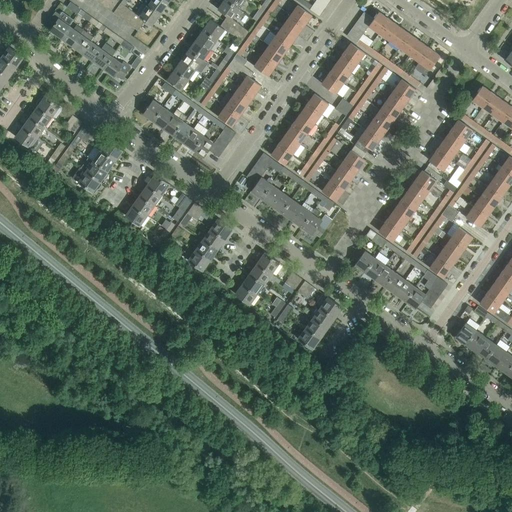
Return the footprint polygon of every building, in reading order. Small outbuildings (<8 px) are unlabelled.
[(111,11),(118,0),(117,0),(110,0),(106,7),(111,11)] [(160,14),(167,3),(162,0),(151,0),(148,5),(160,14)] [(243,12),(239,8),(227,0),(223,0),(218,9),(232,19),(236,13),(240,16),(243,12)] [(244,0),(227,0),(239,8),(244,0)] [(263,9),(269,0),(264,0),(259,7),(263,9)] [(312,6),(304,0),(299,0),(299,1),(310,9),(312,6)] [(326,6),(317,0),(315,0),(313,4),(323,11),(326,6)] [(81,9),(70,1),(67,6),(77,14),(81,9)] [(269,14),(277,4),(273,1),(265,12),(269,14)] [(118,16),(126,6),(121,2),(113,13),(118,16)] [(160,14),(148,5),(144,3),(137,13),(140,16),(145,20),(152,25),(160,14)] [(305,24),(312,14),(298,4),(291,14),(305,24)] [(323,11),(313,4),(312,6),(310,9),(319,16),(323,11)] [(123,20),(131,9),(126,6),(118,16),(123,20)] [(256,20),(263,9),(259,7),(252,17),(256,20)] [(128,23),(135,13),(131,9),(123,20),(128,23)] [(61,37),(70,25),(59,18),(61,15),(56,11),(49,21),(54,25),(50,30),(61,37)] [(374,18),(364,11),(360,16),(370,23),(374,18)] [(379,32),(389,18),(379,11),(377,13),(376,13),(374,17),(374,18),(370,23),(369,25),(379,32)] [(92,16),(85,12),(82,16),(89,21),(92,16)] [(264,22),(269,14),(265,12),(258,22),(262,25),(270,30),(272,28),(264,22)] [(133,27),(140,16),(137,13),(135,13),(128,23),(133,27)] [(297,34),(305,24),(291,14),(283,24),(297,34)] [(99,21),(92,16),(89,21),(96,26),(99,21)] [(138,30),(145,20),(140,16),(133,27),(138,30)] [(370,23),(360,16),(357,21),(367,28),(369,25),(370,23)] [(224,28),(219,24),(211,18),(203,28),(217,38),(224,28)] [(389,40),(399,26),(389,18),(379,32),(389,40)] [(367,28),(357,21),(354,26),(363,33),(367,28)] [(255,35),(262,25),(258,22),(251,32),(255,35)] [(238,23),(235,28),(245,35),(248,30),(238,23)] [(71,45),(80,33),(83,29),(77,24),(74,28),(70,25),(61,37),(71,45)] [(290,45),(297,34),(283,24),(276,35),(290,45)] [(363,33),(354,26),(350,31),(360,38),(363,33)] [(399,47),(409,33),(399,26),(389,40),(399,47)] [(113,32),(106,27),(103,31),(110,36),(113,32)] [(217,38),(203,28),(196,38),(210,48),(217,38)] [(245,35),(235,28),(231,33),(241,40),(245,35)] [(82,53),(91,40),(94,36),(83,29),(80,33),(71,45),(82,53)] [(360,38),(350,31),(347,35),(357,42),(359,38),(360,38)] [(120,36),(113,32),(110,36),(117,41),(120,36)] [(248,45),(255,35),(251,32),(244,42),(248,45)] [(409,54),(420,40),(409,33),(399,47),(409,54)] [(283,55),(290,45),(276,35),(269,45),(283,55)] [(210,48),(196,38),(189,49),(202,58),(210,48)] [(369,46),(359,38),(357,42),(367,50),(369,46)] [(93,60),(101,48),(91,40),(82,53),(93,60)] [(134,47),(124,40),(121,45),(131,52),(134,47)] [(419,61),(430,47),(420,40),(409,54),(419,61)] [(240,55),(248,45),(244,42),(236,52),(233,58),(243,65),(247,60),(240,55)] [(365,52),(351,42),(344,52),(358,62),(365,52)] [(276,65),(283,55),(269,45),(261,55),(276,65)] [(16,67),(23,56),(9,46),(1,56),(16,67)] [(380,53),(369,46),(367,50),(377,57),(380,53)] [(440,55),(430,47),(419,61),(415,67),(425,75),(435,61),(436,62),(439,58),(438,57),(440,55)] [(103,68),(112,56),(101,48),(93,60),(103,68)] [(231,48),(223,58),(227,61),(234,50),(231,48)] [(208,62),(202,58),(189,49),(182,59),(195,69),(201,72),(208,62)] [(358,62),(344,52),(336,62),(350,72),(358,62)] [(390,60),(380,53),(377,57),(387,64),(390,60)] [(268,75),(276,65),(261,55),(254,65),(268,75)] [(0,71),(9,77),(16,67),(1,56),(0,58),(0,71)] [(122,63),(112,56),(103,68),(114,76),(115,74),(121,78),(124,74),(128,73),(127,70),(130,66),(124,61),(122,63)] [(220,71),(227,61),(223,58),(216,68),(220,71)] [(243,65),(233,58),(222,73),(226,75),(233,65),(240,70),(243,65)] [(195,69),(182,59),(174,69),(188,79),(195,69)] [(400,67),(390,60),(387,64),(397,71),(400,67)] [(350,72),(336,62),(329,73),(343,83),(350,72)] [(375,75),(382,64),(378,62),(371,72),(375,75)] [(381,79),(388,69),(385,66),(377,76),(381,79)] [(410,75),(400,67),(397,71),(407,78),(410,75)] [(212,81),(220,71),(216,68),(209,78),(212,81)] [(188,79),(174,69),(167,79),(181,89),(188,79)] [(0,86),(1,88),(9,77),(0,71),(0,86)] [(368,84),(375,75),(371,72),(364,82),(368,84)] [(227,85),(222,81),(226,75),(222,73),(215,83),(219,86),(224,89),(227,85)] [(343,83),(329,73),(322,83),(336,93),(343,83)] [(261,85),(253,79),(247,74),(239,85),(254,95),(261,85)] [(420,82),(412,76),(410,75),(407,78),(418,86),(420,82)] [(374,89),(381,79),(377,76),(370,86),(374,89)] [(199,86),(202,88),(205,91),(212,81),(209,78),(207,77),(202,84),(201,83),(199,86)] [(409,98),(416,88),(402,78),(394,88),(409,98)] [(175,89),(165,82),(162,87),(172,94),(172,93),(175,89)] [(361,95),(368,84),(364,82),(357,92),(361,95)] [(212,96),(219,86),(215,83),(208,93),(212,96)] [(247,105),(254,95),(239,85),(232,95),(247,105)] [(482,106),(492,92),(482,85),(481,88),(480,87),(477,91),(478,91),(472,99),(482,106)] [(367,99),(374,89),(370,86),(363,97),(367,99)] [(198,101),(205,91),(202,88),(194,99),(198,101)] [(401,109),(409,98),(394,88),(387,99),(401,109)] [(186,96),(175,89),(172,93),(183,100),(186,96)] [(349,110),(361,95),(357,92),(349,103),(343,98),(339,103),(349,110)] [(493,114),(503,100),(492,92),(482,106),(493,114)] [(205,106),(212,96),(208,93),(201,103),(205,106)] [(328,103),(323,99),(314,93),(307,103),(321,113),(328,103)] [(60,105),(45,95),(42,99),(39,98),(36,103),(38,105),(52,116),(60,105)] [(239,116),(247,105),(232,95),(225,105),(239,116)] [(196,103),(186,96),(183,100),(193,107),(196,103)] [(359,110),(367,99),(363,97),(356,107),(359,110)] [(153,120),(163,106),(153,99),(148,106),(147,105),(144,110),(145,111),(143,113),(153,120)] [(394,119),(401,109),(387,99),(380,109),(394,119)] [(503,121),(511,108),(511,106),(503,100),(493,114),(503,121)] [(206,111),(196,103),(193,107),(203,115),(206,111)] [(321,113),(307,103),(300,113),(314,123),(321,113)] [(338,125),(349,110),(339,103),(335,108),(342,112),(335,123),(338,125)] [(52,116),(38,105),(30,115),(45,126),(52,116)] [(232,126),(239,116),(225,105),(218,115),(232,126)] [(163,127),(173,113),(163,106),(153,120),(163,127)] [(352,119),(359,110),(356,107),(349,117),(352,119)] [(511,127),(511,108),(503,121),(511,127)] [(387,129),(394,119),(380,109),(373,119),(387,129)] [(216,118),(206,111),(203,115),(213,122),(216,118)] [(463,112),(460,116),(470,123),(473,120),(463,112)] [(173,135),(183,121),(187,116),(182,113),(179,117),(173,113),(163,127),(173,135)] [(314,123),(300,113),(293,123),(307,133),(314,123)] [(70,128),(77,118),(73,114),(67,122),(65,125),(70,128)] [(45,126),(30,115),(23,126),(38,136),(45,126)] [(345,130),(352,119),(349,117),(341,127),(345,130)] [(77,130),(83,121),(77,118),(70,128),(75,132),(77,130)] [(226,125),(216,118),(213,122),(223,129),(226,125)] [(380,139),(387,129),(373,119),(365,129),(380,139)] [(473,129),(466,124),(458,119),(451,129),(465,139),(473,129)] [(483,127),(473,120),(470,123),(480,131),(483,127)] [(184,142),(194,128),(196,124),(195,123),(192,127),(183,121),(173,135),(184,142)] [(83,137),(90,127),(85,123),(79,131),(78,134),(83,137)] [(307,133),(293,123),(286,133),(299,143),(307,133)] [(331,135),(338,125),(335,123),(328,133),(331,135)] [(236,132),(228,126),(226,125),(223,129),(223,130),(232,137),(236,132)] [(38,136),(23,126),(15,136),(30,147),(38,136)] [(89,138),(95,130),(90,127),(83,137),(88,141),(89,138)] [(493,134),(483,127),(480,131),(491,138),(493,134)] [(194,149),(204,135),(194,128),(184,142),(194,149)] [(372,149),(380,139),(365,129),(358,139),(372,149)] [(465,139),(451,129),(444,139),(458,149),(465,139)] [(232,137),(223,130),(219,135),(229,142),(232,137)] [(299,143),(286,133),(278,143),(292,153),(299,143)] [(324,146),(331,135),(328,133),(320,143),(324,146)] [(504,141),(493,134),(491,138),(501,145),(504,141)] [(213,145),(216,140),(217,139),(215,138),(213,141),(204,135),(194,149),(204,157),(209,149),(213,145)] [(229,142),(219,135),(217,139),(216,140),(225,147),(229,142)] [(330,150),(337,141),(333,138),(326,148),(330,150)] [(482,151),(489,141),(486,138),(481,145),(478,143),(476,147),(478,149),(482,151)] [(74,139),(70,144),(75,147),(79,143),(74,139)] [(115,160),(122,150),(108,139),(100,150),(115,160)] [(458,149),(444,139),(436,149),(451,160),(458,149)] [(225,147),(216,140),(213,145),(222,152),(225,147)] [(511,151),(511,147),(504,141),(501,145),(511,153),(511,151)] [(60,143),(56,149),(60,152),(65,146),(60,143)] [(292,153),(278,143),(271,154),(285,163),(292,153)] [(317,156),(324,146),(320,143),(313,153),(317,156)] [(488,156),(496,145),(492,143),(484,153),(488,156)] [(70,144),(63,154),(67,157),(75,147),(70,144)] [(222,152),(213,145),(209,149),(219,156),(222,152)] [(323,160),(330,150),(326,148),(319,158),(323,160)] [(55,159),(60,152),(56,149),(51,156),(55,159)] [(365,159),(357,153),(351,149),(344,159),(358,169),(365,159)] [(451,160),(436,149),(429,160),(443,170),(451,160)] [(471,158),(475,161),(482,151),(478,149),(471,158)] [(108,171),(115,160),(100,150),(93,160),(108,171)] [(273,159),(272,158),(264,152),(260,157),(269,164),(270,163),(273,159)] [(310,166),(317,156),(313,153),(306,163),(310,166)] [(481,166),(488,156),(484,153),(477,163),(481,166)] [(62,165),(67,157),(63,154),(58,162),(62,165)] [(511,172),(511,156),(509,155),(502,165),(511,172)] [(269,164),(260,157),(257,162),(266,169),(269,164)] [(316,171),(323,160),(319,158),(312,168),(316,171)] [(468,171),(475,161),(471,158),(466,166),(458,160),(456,163),(464,169),(468,171)] [(284,166),(273,159),(270,163),(281,171),(284,166)] [(351,180),(358,169),(344,159),(336,169),(351,180)] [(100,181),(108,171),(93,160),(86,171),(100,181)] [(266,169),(257,162),(253,166),(263,173),(266,169)] [(302,176),(310,166),(306,163),(299,173),(302,176)] [(474,176),(481,166),(477,163),(470,173),(474,176)] [(509,185),(511,180),(511,172),(502,165),(495,175),(509,185)] [(100,181),(86,171),(80,166),(72,177),(93,191),(96,187),(98,188),(99,188),(102,184),(101,183),(100,182),(100,181)] [(263,173),(253,166),(250,171),(259,178),(261,176),(263,173)] [(294,174),(284,166),(281,171),(291,178),(294,174)] [(309,181),(316,171),(312,168),(305,178),(309,181)] [(343,190),(351,180),(336,169),(329,180),(343,190)] [(422,169),(415,179),(429,190),(437,180),(422,169)] [(457,187),(468,171),(464,169),(453,184),(457,187)] [(259,178),(250,171),(246,176),(250,178),(256,183),(259,178)] [(170,183),(155,173),(148,183),(162,194),(170,183)] [(467,186),(474,176),(470,173),(463,183),(467,186)] [(304,180),(294,174),(291,178),(301,185),(304,180)] [(501,196),(509,185),(495,175),(490,182),(488,181),(485,184),(487,186),(501,196)] [(261,197),(271,183),(274,180),(269,177),(267,180),(261,176),(259,178),(256,183),(250,178),(245,185),(252,189),(251,190),(261,197)] [(429,190),(415,179),(408,190),(422,200),(429,190)] [(446,202),(457,187),(453,184),(446,179),(443,184),(449,189),(442,199),(446,202)] [(314,188),(304,180),(301,185),(311,192),(314,188)] [(336,200),(343,190),(329,180),(322,190),(336,200)] [(162,194),(148,183),(140,194),(155,204),(162,194)] [(271,205),(281,191),(271,183),(261,197),(271,205)] [(460,196),(467,186),(463,183),(456,193),(460,196)] [(494,206),(501,196),(487,186),(480,196),(494,206)] [(324,195),(314,188),(311,192),(321,199),(324,195)] [(422,200),(408,190),(400,200),(415,210),(422,200)] [(282,212),(292,198),(281,191),(271,205),(282,212)] [(180,206),(187,196),(182,193),(175,203),(180,206)] [(452,207),(460,196),(456,193),(448,204),(445,209),(455,216),(459,211),(452,207)] [(155,204),(140,194),(133,204),(147,215),(155,204)] [(334,203),(324,195),(321,199),(331,207),(334,203)] [(178,221),(192,200),(187,196),(180,206),(172,217),(178,221)] [(487,216),(494,206),(480,196),(473,206),(487,216)] [(292,219),(302,205),(292,198),(282,212),(292,219)] [(438,212),(446,202),(442,199),(435,210),(438,212)] [(415,210),(400,200),(393,210),(408,220),(415,210)] [(185,226),(192,215),(200,205),(195,202),(187,212),(180,222),(185,226)] [(314,209),(305,202),(302,205),(292,219),(302,226),(314,209)] [(487,216),(473,206),(468,202),(461,213),(479,226),(487,216)] [(147,215),(133,204),(125,215),(140,225),(147,215)] [(199,217),(205,209),(200,205),(192,215),(197,219),(199,217)] [(320,211),(315,208),(314,209),(302,226),(312,234),(314,232),(320,236),(326,229),(319,224),(322,220),(317,216),(320,211)] [(455,216),(445,209),(433,224),(437,227),(445,216),(452,221),(455,216)] [(408,220),(393,210),(386,220),(400,231),(408,220)] [(431,222),(438,212),(435,210),(428,220),(431,222)] [(231,230),(232,228),(218,218),(210,228),(225,239),(228,235),(230,235),(233,231),(231,230)] [(165,219),(161,224),(165,227),(169,222),(165,219)] [(400,231),(386,220),(379,230),(393,241),(400,231)] [(424,232),(431,222),(428,220),(420,230),(424,232)] [(169,222),(165,227),(170,231),(175,224),(170,221),(169,222)] [(430,237),(437,227),(433,224),(426,234),(430,237)] [(473,236),(465,230),(457,225),(450,235),(452,236),(466,246),(473,236)] [(178,226),(173,233),(177,236),(181,229),(178,226)] [(165,238),(170,231),(165,227),(160,234),(165,238)] [(217,249),(225,239),(210,228),(203,239),(217,249)] [(417,242),(424,232),(420,230),(413,240),(417,242)] [(172,243),(177,236),(173,233),(168,240),(172,243)] [(387,240),(377,233),(372,240),(382,247),(384,244),(387,240)] [(423,247),(430,237),(426,234),(419,245),(423,247)] [(458,256),(466,246),(452,236),(450,235),(449,236),(446,234),(440,243),(444,247),(458,256)] [(210,259),(217,249),(203,239),(195,249),(210,259)] [(398,248),(387,240),(384,244),(395,251),(398,248)] [(410,253),(417,242),(413,240),(406,250),(410,253)] [(416,257),(423,247),(419,245),(412,254),(416,257)] [(451,267),(458,256),(444,247),(437,257),(451,267)] [(408,255),(398,248),(395,251),(405,259),(408,255)] [(203,270),(210,259),(195,249),(188,259),(203,270)] [(365,271),(375,257),(365,250),(355,264),(365,271)] [(279,262),(265,251),(262,256),(259,255),(256,259),(258,261),(257,262),(272,272),(279,262)] [(418,262),(408,255),(405,259),(415,266),(418,262)] [(375,279),(385,265),(375,257),(365,271),(375,279)] [(444,277),(451,267),(437,257),(430,267),(444,277)] [(272,272),(257,262),(250,272),(265,283),(272,272)] [(428,270),(418,262),(415,266),(426,273),(428,270)] [(511,264),(509,262),(501,272),(511,279),(511,264)] [(385,286),(395,272),(385,265),(375,279),(385,286)] [(438,277),(428,270),(426,273),(435,280),(438,277)] [(290,285),(297,274),(293,271),(285,282),(290,285)] [(265,283),(250,272),(243,283),(257,293),(265,283)] [(395,293),(405,279),(395,272),(385,286),(395,293)] [(511,286),(511,279),(501,272),(494,282),(508,292),(511,286)] [(295,289),(302,278),(297,274),(290,285),(295,289)] [(448,283),(439,278),(438,277),(435,280),(434,281),(444,288),(448,283)] [(405,300),(415,286),(405,279),(395,293),(405,300)] [(302,294),(309,283),(305,280),(297,291),(302,294)] [(444,288),(434,281),(431,286),(441,293),(444,288)] [(508,292),(494,282),(487,292),(501,302),(508,292)] [(257,293),(243,283),(235,293),(250,303),(257,293)] [(307,297),(315,287),(309,283),(302,294),(307,297)] [(421,301),(424,296),(426,294),(415,286),(405,300),(416,308),(417,305),(418,306),(421,302),(420,301),(421,301)] [(441,293),(431,286),(428,291),(437,298),(441,293)] [(437,298),(428,291),(426,294),(424,296),(434,302),(437,298)] [(501,302),(487,292),(480,302),(494,313),(501,302)] [(335,317),(342,307),(328,296),(320,307),(335,317)] [(434,302),(424,296),(421,301),(430,308),(434,302)] [(281,298),(275,306),(280,309),(285,302),(281,298)] [(288,304),(283,311),(287,314),(293,307),(288,304)] [(488,312),(478,305),(474,310),(485,317),(486,316),(488,312)] [(275,316),(280,309),(275,306),(270,313),(275,316)] [(327,327),(335,317),(320,307),(313,317),(327,327)] [(282,322),(287,314),(283,311),(278,318),(282,322)] [(498,319),(488,312),(486,316),(496,323),(498,319)] [(320,338),(327,327),(313,317),(305,327),(320,338)] [(508,327),(498,319),(496,323),(506,330),(508,327)] [(466,343),(476,329),(465,322),(460,330),(459,329),(456,333),(457,334),(455,336),(466,343)] [(313,348),(320,338),(305,327),(298,338),(313,348)] [(476,351),(486,337),(476,329),(466,343),(476,351)] [(486,358),(496,344),(486,337),(476,351),(486,358)] [(496,365),(506,351),(496,344),(486,358),(496,365)] [(506,372),(511,364),(511,355),(506,351),(496,365),(506,372)]
